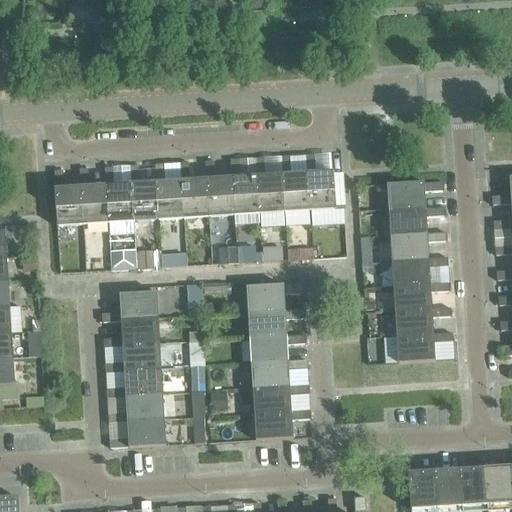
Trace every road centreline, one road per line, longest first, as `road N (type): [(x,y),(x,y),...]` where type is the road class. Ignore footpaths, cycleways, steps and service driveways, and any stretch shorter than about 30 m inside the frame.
road 1 (residential): [(0,469),(60,466),(129,494),(312,481),(337,447),(484,436)]
road 2 (residential): [(44,123),(47,161),(323,140),(322,104)]
road 3 (residential): [(484,436),(457,96)]
road 4 (tertiary): [(44,123),(322,104)]
road 5 (tertiary): [(322,104),(457,96)]
